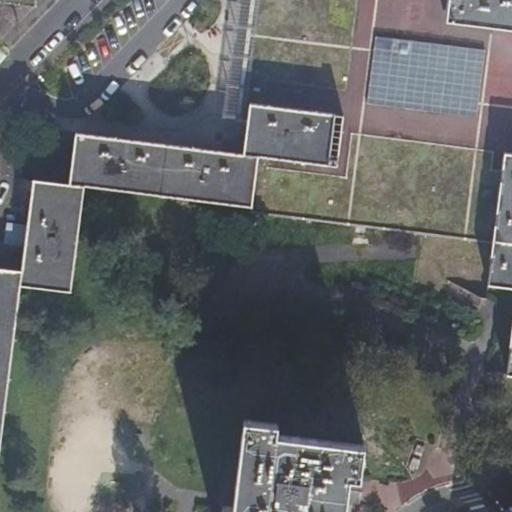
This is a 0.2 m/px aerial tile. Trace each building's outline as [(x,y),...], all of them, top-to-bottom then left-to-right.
[(262,0),(253,78),(250,102),(334,113),(327,164),(257,155),(251,206),(491,234),(500,159),(511,160),(511,25),(441,16),(441,0),(262,0)] [(511,0),(441,0),(441,16),(511,25),(511,0)] [(243,154),(257,155),(327,164),(334,113),(250,102),(243,154)] [(251,206),(257,155),(243,154),(76,133),(70,184),(84,185),(251,206)] [(511,160),(500,159),(491,234),(484,290),(511,293),(511,296),(501,378),(511,379),(511,160)] [(32,189),(33,179),(23,178),(21,187),(32,189)] [(71,294),(84,185),(70,184),(33,179),(32,189),(27,226),(22,225),(23,223),(12,222),(9,240),(20,242),(20,240),(25,241),(25,244),(22,269),(19,288),(71,294)] [(0,511),(0,441),(19,288),(22,269),(0,266),(0,511)] [(243,420),(231,506),(222,505),(221,511),(343,511),(349,476),(357,478),(361,445),(276,433),(277,425),(243,420)]
